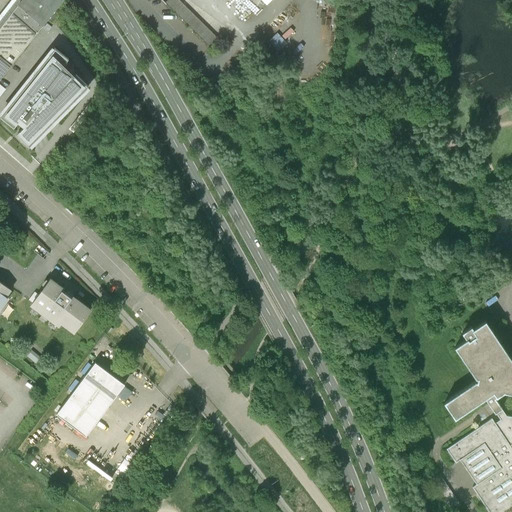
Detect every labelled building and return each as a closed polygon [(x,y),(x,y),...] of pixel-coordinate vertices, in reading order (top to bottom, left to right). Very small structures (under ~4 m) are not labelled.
[(25,0),(20,6),(44,27),(67,0),(25,0)] [(220,40),(178,0),(167,0),(165,3),(211,49),(220,40)] [(20,6),(14,14),(38,35),(44,27),(20,6)] [(14,14),(0,31),(0,57),(12,67),(38,35),(14,14)] [(30,147),(32,149),(90,90),(89,88),(89,87),(77,75),(73,78),(63,68),(69,59),(55,49),(1,118),(14,128),(18,123),(25,128),(18,135),(30,148),(30,147)] [(0,82),(12,67),(0,57),(0,82)] [(91,310),(51,279),(31,305),(59,326),(62,323),(74,332),(91,310)] [(6,296),(11,290),(0,282),(0,309),(9,298),(6,296)] [(459,419),(486,402),(496,419),(455,446),(496,511),(511,511),(511,353),(489,319),(455,341),(480,381),(449,403),(459,419)] [(40,357),(31,350),(27,356),(35,363),(40,357)] [(95,362),(56,413),(86,436),(125,385),(95,362)]
